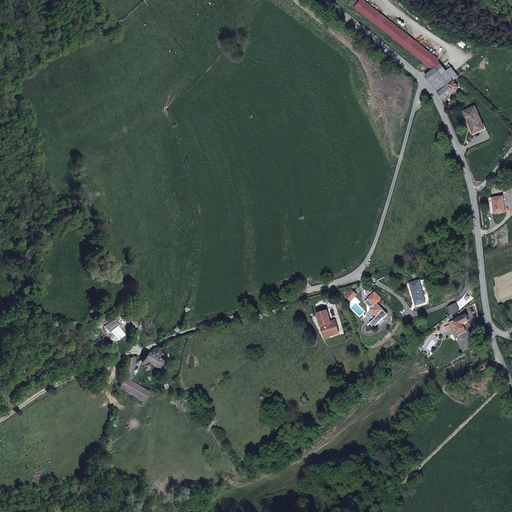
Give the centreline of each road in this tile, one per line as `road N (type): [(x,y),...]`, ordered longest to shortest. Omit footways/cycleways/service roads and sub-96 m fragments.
road 1 (unclassified): [(423,82),(378,237),(360,270),(118,358),(0,421)]
road 2 (secondary): [(423,82),(470,180),(489,329)]
road 3 (secondary): [(324,0),(423,82)]
